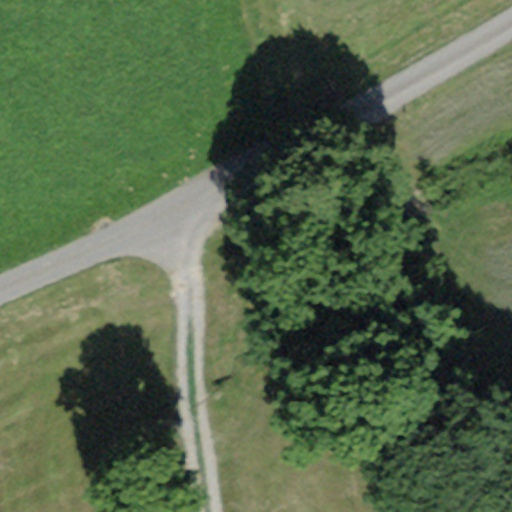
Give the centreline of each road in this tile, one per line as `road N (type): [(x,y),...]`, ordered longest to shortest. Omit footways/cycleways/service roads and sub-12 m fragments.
road 1 (residential): [(0,289),(227,186),(511,17)]
road 2 (track): [(209,511),(187,296),(162,217)]
